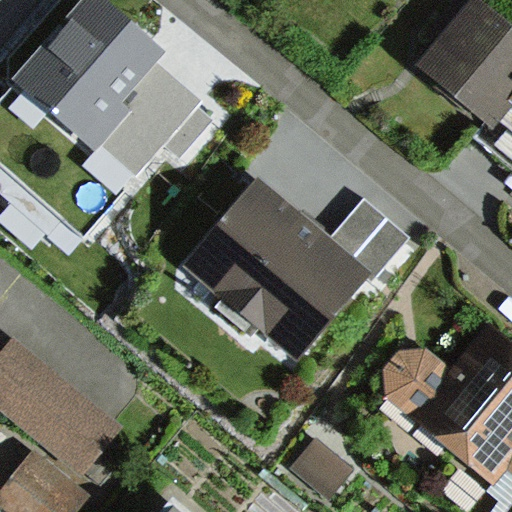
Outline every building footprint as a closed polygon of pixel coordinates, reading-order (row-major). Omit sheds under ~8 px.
[(190,68),(110,0),(86,0),(15,83),(109,163),(190,68)] [(511,34),(469,0),(458,0),(435,30),(448,40),(418,76),(486,130),(477,140),(511,168),(511,34)] [(0,176),(76,243),(125,188),(11,88),(0,100),(0,176)] [(330,240),(260,180),(183,272),(216,300),(210,307),(253,343),(259,336),(297,368),(370,282),(374,286),(413,241),(364,200),(330,240)] [(382,373),(385,398),(494,488),(508,471),(511,474),(511,348),(487,328),(449,375),(424,354),(398,354),(382,373)] [(122,432),(15,346),(0,364),(0,414),(1,413),(83,479),(122,432)] [(354,476),(315,444),(291,472),(330,505),(354,476)] [(80,511),(87,504),(34,461),(0,502),(0,510),(1,511),(80,511)]
